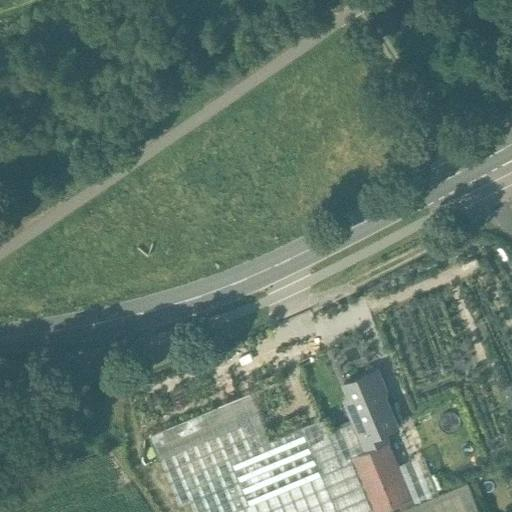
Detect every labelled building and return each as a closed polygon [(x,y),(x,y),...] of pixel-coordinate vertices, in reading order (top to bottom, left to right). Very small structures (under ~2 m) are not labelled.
[(377,368),(344,382),(351,400),(346,402),(353,420),(354,420),(362,440),(382,432),(397,425),(382,390),(385,388),(377,368)] [(322,417),(258,444),(249,420),(160,457),(180,505),(190,500),(195,511),(376,511),(353,454),(366,449),(362,440),(354,420),(353,420),(351,421),(328,431),(322,417)] [(382,432),(362,440),(366,449),(353,454),(376,511),(386,511),(411,502),(386,441),(385,441),(382,432)] [(420,455),(399,463),(413,498),(435,490),(420,455)] [(479,511),(468,484),(399,511),(479,511)]
